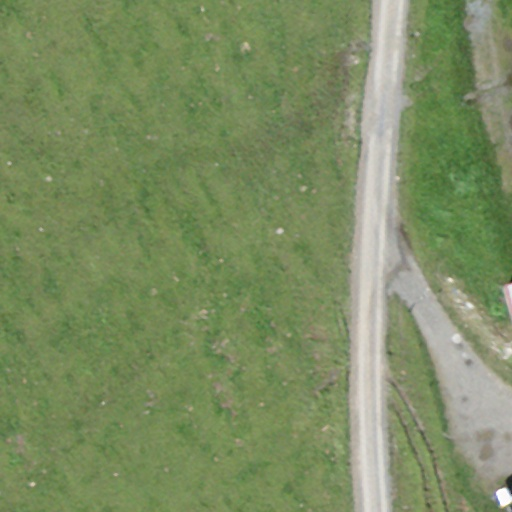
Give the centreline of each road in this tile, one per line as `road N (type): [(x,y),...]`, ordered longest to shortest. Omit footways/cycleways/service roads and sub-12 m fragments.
road 1 (track): [(405,0),(378,332),(384,511)]
road 2 (track): [(385,248),(429,312),(480,441),(511,440)]
road 3 (track): [(477,0),(511,181)]
